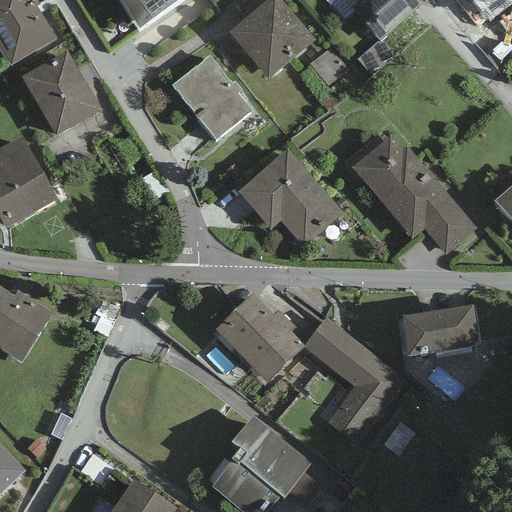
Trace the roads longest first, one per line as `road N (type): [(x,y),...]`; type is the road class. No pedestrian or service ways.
road 1 (residential): [(67,0),(173,176),(206,273)]
road 2 (residential): [(206,273),(511,281)]
road 3 (residential): [(33,511),(90,407),(144,275)]
road 4 (residential): [(0,260),(144,275)]
